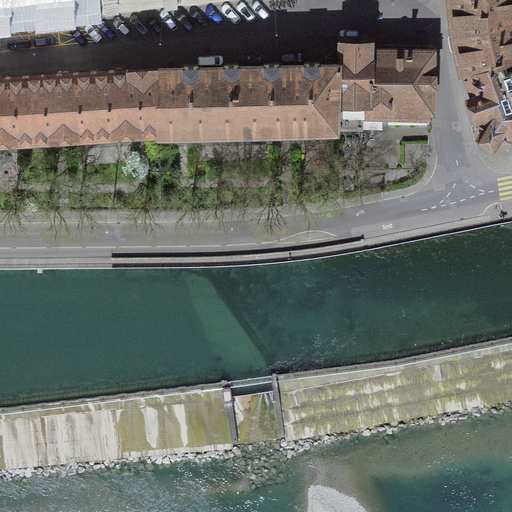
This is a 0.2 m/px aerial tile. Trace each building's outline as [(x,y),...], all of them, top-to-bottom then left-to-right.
[(511,0),(451,0),(455,26),(456,34),(464,74),(511,57),(511,0)] [(361,127),(362,113),(362,104),(373,104),(373,53),(373,41),(360,41),(339,40),(338,64),(339,64),(339,128),(361,127)] [(362,104),(362,113),(388,113),(388,121),(430,121),(430,53),(397,53),(373,53),(373,104),(362,104)] [(511,57),(464,74),(473,103),(482,132),(481,134),(495,143),(496,140),(511,138),(511,57)] [(273,99),(274,130),(339,128),(339,64),(338,64),(319,64),(319,62),(312,63),(305,63),(305,64),(291,65),(290,98),(273,99)] [(232,90),(233,131),(274,130),(273,99),(290,98),(291,65),(279,65),(279,63),(271,63),(264,64),(265,66),(238,66),(238,90),(232,90)] [(192,91),(193,132),(233,131),(232,90),(238,90),(238,66),(238,64),(232,64),(224,65),(224,67),(198,67),(197,67),(198,91),(192,91)] [(193,132),(192,91),(198,91),(197,67),(198,67),(198,65),(190,65),(184,66),(184,67),(156,68),(157,129),(157,131),(158,132),(159,133),(160,133),(162,133),(193,132)] [(92,72),(96,133),(157,129),(156,68),(121,70),(92,72)] [(28,77),(32,137),(96,133),(92,72),(60,74),(28,77)] [(0,139),(32,137),(28,77),(5,78),(0,78),(0,139)]
